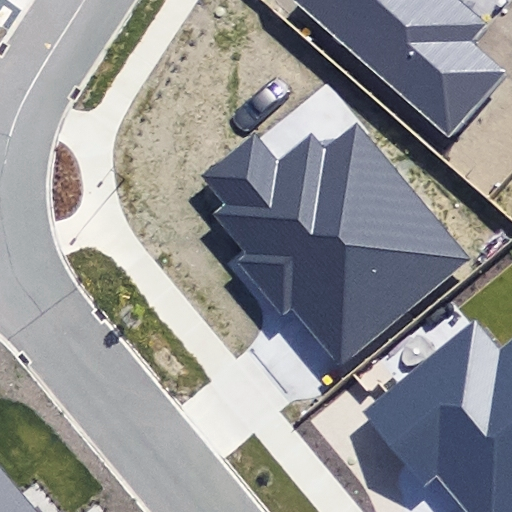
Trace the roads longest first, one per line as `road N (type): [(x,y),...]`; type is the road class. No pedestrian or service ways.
road 1 (residential): [(0,236),(14,279),(205,511)]
road 2 (residential): [(0,195),(25,95),(84,0)]
